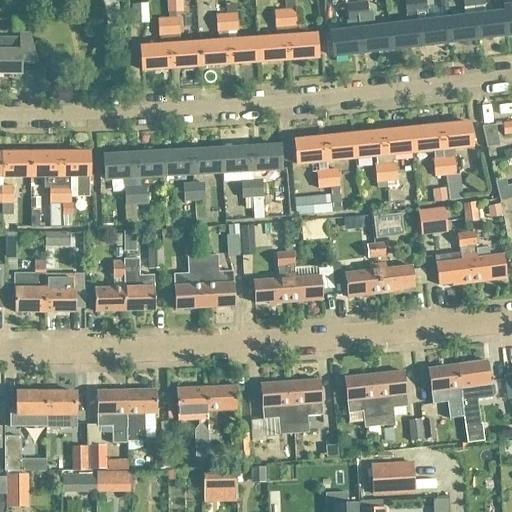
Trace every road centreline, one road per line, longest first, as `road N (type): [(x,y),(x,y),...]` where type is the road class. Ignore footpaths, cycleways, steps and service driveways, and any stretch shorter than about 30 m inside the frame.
road 1 (residential): [(511,76),(0,118)]
road 2 (residential): [(511,316),(399,333),(199,346),(0,348)]
